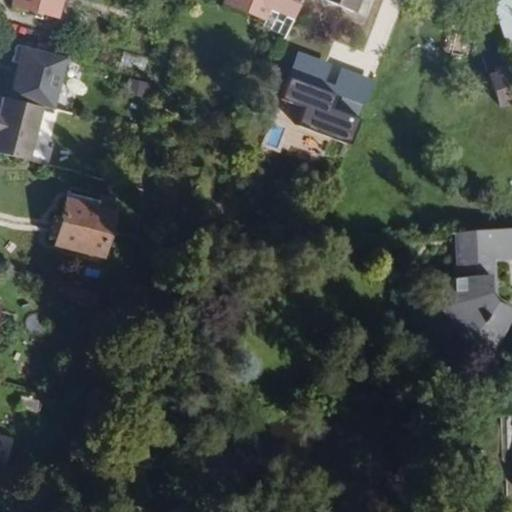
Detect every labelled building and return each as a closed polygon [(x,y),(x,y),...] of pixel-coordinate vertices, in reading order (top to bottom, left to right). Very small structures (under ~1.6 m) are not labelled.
[(54,16),(57,0),(10,0),(9,4),(54,16)] [(68,20),(73,0),(57,0),(54,16),(68,20)] [(290,17),(297,0),(219,0),(262,19),(268,7),(290,17)] [(325,0),(350,10),(354,0),(325,0)] [(511,25),(511,2),(511,0),(489,0),(488,0),(498,30),(511,25)] [(282,35),(290,17),(268,7),(262,19),(260,25),(282,35)] [(470,59),(475,36),(434,27),(429,50),(470,59)] [(292,28),(278,55),(300,66),(313,38),(292,28)] [(48,105),(60,56),(13,44),(9,61),(16,63),(8,94),(48,105)] [(121,51),(118,65),(143,70),(146,57),(121,51)] [(511,101),(511,86),(505,65),(485,73),(496,108),(511,101)] [(334,94),(287,78),(279,99),(302,107),(296,124),(348,142),(357,116),(330,107),(334,94)] [(0,152),(26,159),(39,106),(1,96),(0,99),(0,152)] [(479,113),(478,96),(456,97),(456,113),(479,113)] [(438,214),(442,182),(418,179),(415,209),(438,214)] [(311,228),(324,205),(312,197),(299,221),(311,228)] [(99,253),(109,212),(63,200),(52,241),(99,253)] [(493,352),(509,313),(491,305),(485,294),(485,255),(511,253),(511,229),(458,231),(458,279),(446,278),(446,307),(470,342),(493,352)]
